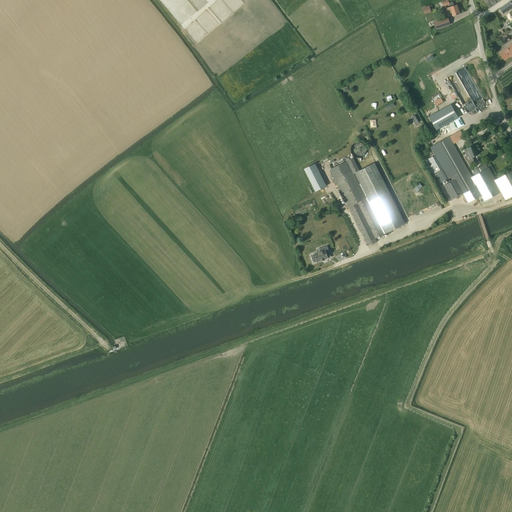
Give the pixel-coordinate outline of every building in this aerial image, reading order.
[(452,12),(453,16),(459,14),(457,5),(456,5),(455,4),(453,5),(452,2),(449,3),(448,0),(447,0),(442,2),(443,6),(450,4),(450,7),(446,9),(447,14),(452,12)] [(500,8),(503,14),(511,7),(511,6),(509,2),(500,8)] [(429,6),(423,8),(425,14),(426,13),(431,12),(430,10),(433,9),(432,5),(429,6)] [(448,18),(434,22),(436,29),(450,25),(448,18)] [(511,44),(500,54),(505,60),(511,55),(511,44)] [(451,104),(429,117),(437,130),(459,118),(451,104)] [(371,120),(368,128),(374,130),(377,122),(371,120)] [(451,135),(454,143),(465,138),(462,131),(451,135)] [(436,155),(426,160),(440,184),(450,178),(453,176),(463,194),(463,193),(469,203),(482,195),(480,191),(477,186),(476,186),(472,177),(449,137),(431,147),(436,155)] [(352,153),(363,153),(363,143),(353,143),(352,153)] [(478,155),(474,146),(464,150),(466,156),(465,157),(470,166),(474,164),(472,157),(478,155)] [(405,223),(375,163),(359,170),(353,158),(330,170),(336,181),(367,243),(367,242),(367,243),(368,243),(369,246),(377,242),(375,239),(405,223)] [(326,186),(315,164),(304,169),(316,191),(326,186)] [(475,175),(472,177),(476,186),(477,186),(480,191),(482,195),(485,201),(501,192),(505,199),(511,195),(511,170),(495,180),(487,167),(485,164),(473,170),(475,175)] [(452,181),(445,185),(453,199),(463,194),(453,176),(450,178),(452,181)] [(423,187),(419,183),(414,190),(417,193),(423,187)] [(326,250),(314,254),(315,256),(312,257),(312,258),(313,261),(314,261),(317,260),(317,262),(321,260),(321,261),(325,260),(324,259),(328,258),(326,250)]
